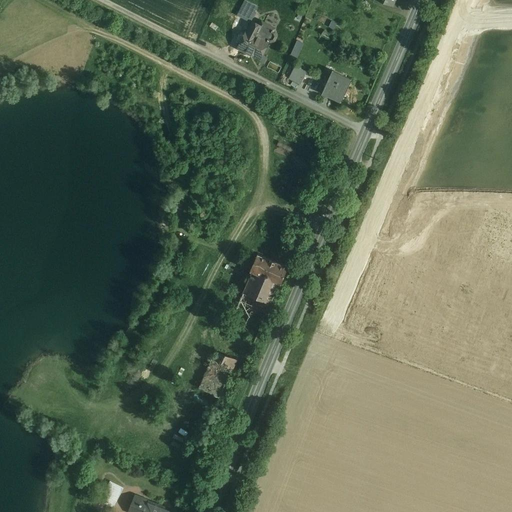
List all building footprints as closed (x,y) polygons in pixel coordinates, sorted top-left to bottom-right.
[(245,1),(238,15),(250,21),(257,7),(245,1)] [(253,18),(239,47),(260,57),(273,28),(253,18)] [(337,23),(332,21),(329,27),(334,29),(337,23)] [(299,56),(305,42),(298,39),(292,54),(299,56)] [(290,79),(301,84),(306,69),(296,65),(290,79)] [(324,94),(340,101),(350,77),(334,71),(324,94)] [(244,292),(272,303),(280,283),(282,284),(289,266),(258,253),(251,271),(253,272),(244,292)] [(272,303),(244,292),(228,330),(255,342),(272,303)] [(220,396),(236,360),(215,351),(199,387),(220,396)] [(116,505),(124,487),(110,480),(101,499),(116,505)] [(129,509),(135,511),(176,511),(177,511),(136,493),(129,509)]
